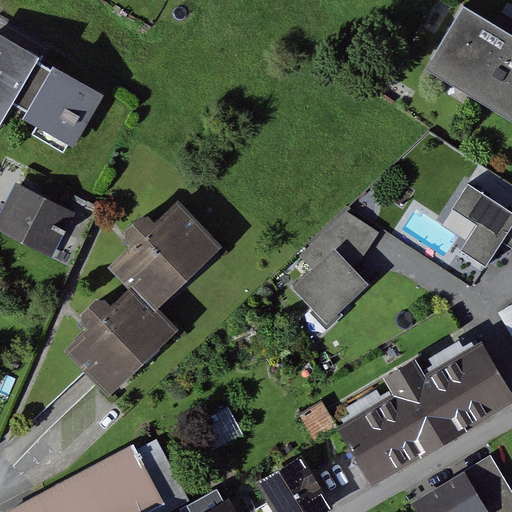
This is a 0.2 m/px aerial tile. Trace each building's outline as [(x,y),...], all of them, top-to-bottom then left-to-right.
[(511,33),(474,8),(435,68),(511,117),(511,33)] [(144,36),(102,12),(80,50),(122,75),(144,36)] [(110,92),(0,30),(0,131),(1,132),(14,109),(80,146),(110,92)] [(470,247),(492,262),(507,239),(511,242),(511,180),(486,164),(458,207),(484,224),(470,247)] [(79,214),(21,183),(0,220),(0,223),(57,254),(79,214)] [(186,203),(164,224),(152,212),(131,233),(142,244),(119,266),(139,288),(161,310),(227,246),(186,203)] [(386,230),(354,208),(306,253),(321,268),(300,287),(333,321),(375,282),(361,267),(386,230)] [(139,288),(117,309),(106,297),(84,317),(96,329),(73,351),(114,395),(181,331),(161,310),(139,288)] [(511,302),(502,307),(511,329),(511,302)] [(392,374),(404,396),(343,430),(374,486),(511,408),(511,390),(489,349),(434,379),(422,357),(392,374)] [(357,417),(379,405),(371,391),(349,403),(357,417)] [(326,405),(309,411),(316,431),(333,425),(326,405)] [(152,511),(170,503),(139,446),(14,511),(152,511)] [(511,511),(511,478),(496,452),(419,499),(426,511),(511,511)] [(328,511),(337,507),(308,458),(266,483),(282,511),(328,511)] [(240,511),(234,502),(217,511),(240,511)]
